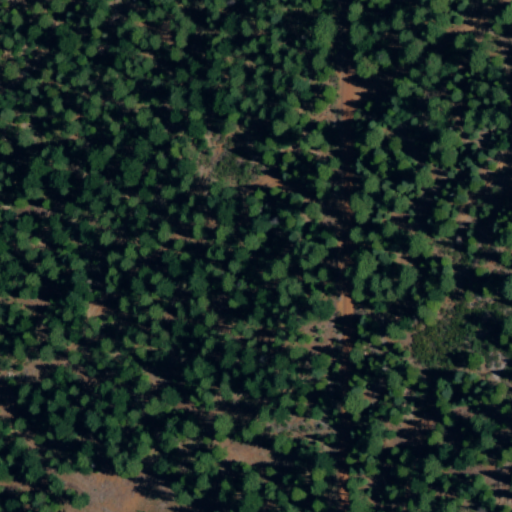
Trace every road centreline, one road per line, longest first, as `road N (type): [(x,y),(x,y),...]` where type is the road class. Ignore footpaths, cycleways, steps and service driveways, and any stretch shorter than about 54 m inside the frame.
road 1 (residential): [(349,511),(337,90)]
road 2 (track): [(337,90),(511,2)]
